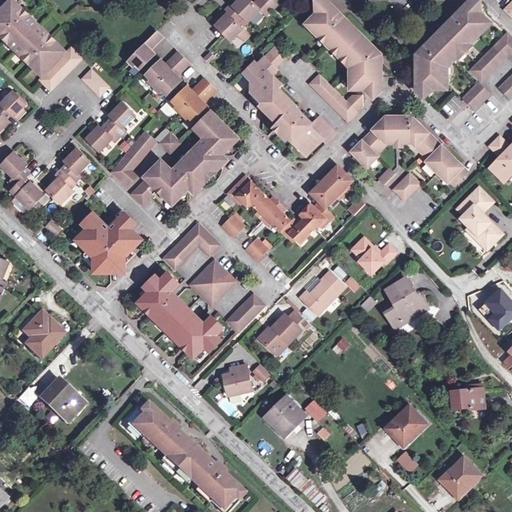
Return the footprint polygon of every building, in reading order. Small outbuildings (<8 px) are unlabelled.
[(12,0),(0,13),(0,34),(2,36),(5,33),(9,37),(13,41),(10,44),(23,57),(26,54),(30,58),(34,62),(31,65),(39,72),(41,69),(46,74),(43,77),(40,80),(51,91),(82,59),(71,48),(66,53),(55,43),(54,44),(49,38),(50,37),(29,16),(28,18),(22,12),(23,11),(12,0)] [(0,0),(0,13),(12,0),(0,0)] [(257,0),(254,4),(250,0),(240,0),(233,7),(231,5),(229,7),(221,15),(225,18),(218,24),(216,26),(223,34),(231,42),(238,35),(243,29),(244,29),(243,28),(248,23),(261,10),(267,16),(273,11),(278,5),(277,4),(272,0),(257,0)] [(417,90),(422,95),(427,90),(433,90),(448,90),(448,68),(457,59),(465,52),(473,43),(488,28),(485,24),(489,21),(481,13),(481,8),(481,2),(470,2),(470,7),(465,7),(421,52),(426,57),(417,67),(417,90)] [(335,14),(324,3),(318,3),(318,8),(318,14),(314,18),(314,32),(350,68),(351,69),(351,86),(356,86),(356,90),(367,90),(383,90),(382,61),(375,54),(378,51),(340,14),(335,14)] [(335,14),(340,14),(329,3),(324,3),(335,14)] [(215,21),(218,24),(225,18),(221,15),(215,21)] [(244,41),(250,36),(243,29),(238,35),(244,41)] [(150,45),(153,48),(163,38),(158,32),(129,61),(135,67),(137,65),(141,69),(155,55),(151,51),(148,48),(150,45)] [(471,71),(482,82),(508,55),(511,59),(511,38),(508,34),(471,71)] [(248,43),(240,48),(245,55),(253,49),(248,43)] [(475,46),(473,43),(465,52),(467,54),(475,46)] [(285,57),(276,47),(258,65),(255,63),(247,71),(249,74),(247,77),(259,89),(257,91),(262,96),(258,100),(264,105),(265,103),(271,109),(267,112),(280,125),(285,130),(281,134),(287,141),(289,139),(301,151),(305,147),(311,153),(323,141),(326,143),(336,134),(319,118),(313,125),(296,108),(297,107),(279,89),(283,85),(272,75),(274,73),(272,71),(275,68),(285,57)] [(417,55),(417,67),(426,57),(421,52),(417,55)] [(467,54),(465,52),(457,59),(459,62),(467,54)] [(169,69),(166,66),(161,61),(147,75),(152,80),(150,82),(155,87),(161,93),(163,91),(168,96),(182,82),(177,77),(174,74),(176,71),(179,74),(190,64),(184,58),(179,53),(168,63),(171,66),(169,69)] [(206,59),(209,62),(214,57),(211,54),(206,59)] [(100,96),(109,87),(93,70),(83,79),(100,96)] [(348,121),(357,112),(347,101),(320,75),(311,85),(348,121)] [(511,76),(499,89),(510,100),(511,97),(511,76)] [(195,95),(192,92),(187,87),(173,101),(178,106),(176,108),(182,114),(188,119),(190,117),(194,122),(208,108),(204,103),(201,100),(203,98),(206,101),(216,90),(211,85),(205,79),(195,89),(198,92),(195,95)] [(474,99),(479,104),(490,94),(479,83),(464,99),(469,105),(474,99)] [(0,113),(7,120),(12,115),(14,117),(27,104),(13,91),(1,103),(0,102),(0,113)] [(262,96),(257,91),(252,95),(258,100),(262,96)] [(352,96),(347,101),(357,112),(362,107),(362,96),(352,96)] [(474,110),(479,104),(474,99),(469,105),(474,110)] [(113,118),(108,124),(121,136),(126,131),(124,128),(136,116),(123,103),(110,115),(113,118)] [(262,107),(267,112),(271,109),(265,103),(264,105),(262,107)] [(153,185),(158,190),(174,206),(190,189),(201,189),(212,178),(223,166),(223,156),(239,139),(217,117),(212,112),(195,129),(206,139),(203,142),(190,156),(176,169),(174,172),(163,161),(146,178),(147,180),(133,195),(143,205),(151,197),(154,194),(149,189),(153,185)] [(7,120),(0,113),(0,132),(9,123),(7,120)] [(395,126),(395,117),(387,117),(387,120),(384,121),(355,149),(358,152),(355,155),(368,168),(378,157),(376,155),(387,144),(395,144),(397,144),(403,144),(405,144),(413,144),(416,147),(424,155),(422,157),(448,183),(450,181),(456,186),(466,176),(458,168),(461,165),(445,150),(442,153),(439,150),(437,152),(432,147),(437,142),(429,134),(425,130),(419,130),(419,124),(416,120),(413,120),(413,117),(405,117),(405,126),(395,126)] [(405,117),(395,117),(395,126),(405,126),(405,117)] [(116,142),(121,136),(108,124),(103,128),(100,126),(88,138),(101,151),(113,139),(116,142)] [(275,129),(281,134),(285,130),(280,125),(275,129)] [(129,186),(138,174),(133,170),(157,141),(145,132),(132,148),(112,172),(123,181),(129,186)] [(171,132),(160,143),(171,153),(181,143),(181,142),(171,132)] [(511,140),(508,144),(509,146),(507,148),(503,144),(506,142),(501,136),(495,142),(489,147),(493,151),(498,156),(500,158),(498,160),(496,158),(488,167),(501,180),(511,171),(511,140)] [(442,153),(445,150),(437,142),(432,147),(437,152),(439,150),(442,153)] [(307,157),(311,153),(305,147),(301,151),(307,157)] [(62,170),(76,183),(81,177),(79,174),(91,162),(78,149),(65,161),(68,164),(62,170)] [(18,186),(26,177),(30,173),(25,168),(27,165),(15,153),(2,166),(15,178),(12,181),(18,186)] [(458,168),(466,176),(469,173),(461,165),(458,168)] [(241,182),(232,191),(243,202),(248,207),(252,203),(259,211),(266,218),(272,224),(280,232),(281,231),(284,228),(296,240),(301,245),(315,230),(320,225),(326,219),(329,222),(334,216),(326,209),(332,203),(338,197),(341,200),(346,194),(344,191),(350,185),(354,181),(342,169),(340,172),(336,168),(327,177),(333,183),(328,188),(322,182),(311,193),(320,202),(322,205),(317,210),(314,207),(311,204),(300,215),(304,219),(299,224),(295,220),(293,219),(291,221),(283,213),(277,207),(271,200),(262,192),(252,182),(246,188),(241,182)] [(390,169),(380,180),(385,185),(396,174),(390,169)] [(76,183),(62,170),(57,175),(60,177),(47,191),(54,198),(61,205),(75,191),(72,189),(77,184),(76,183)] [(511,171),(501,180),(503,182),(511,173),(511,171)] [(405,201),(420,185),(410,174),(394,190),(405,201)] [(246,176),(241,182),(246,188),(252,182),(246,176)] [(44,195),(26,177),(18,186),(12,191),(30,209),(44,195)] [(333,183),(327,177),(322,182),(328,188),(333,183)] [(149,189),(154,194),(158,190),(153,185),(149,189)] [(344,191),(346,194),(353,188),(350,185),(344,191)] [(479,188),(458,209),(465,216),(462,219),(470,227),(468,230),(482,245),(491,236),(492,238),(500,231),(482,213),(493,202),(479,188)] [(243,202),(232,191),(229,194),(240,205),(243,202)] [(274,197),(271,200),(277,207),(280,203),(274,197)] [(334,206),(341,200),(338,197),(332,203),(334,206)] [(366,204),(360,198),(349,209),(355,215),(366,204)] [(322,205),(320,202),(314,207),(317,210),(322,205)] [(287,209),(280,203),(277,207),(283,213),(287,209)] [(266,218),(259,211),(256,214),(263,221),(266,218)] [(126,258),(132,251),(144,240),(133,229),(138,224),(126,213),(115,223),(117,225),(112,231),(109,231),(103,226),(106,224),(95,213),(83,224),(87,229),(80,237),(83,240),(80,243),(88,251),(94,258),(94,265),(95,274),(111,274),(111,268),(126,268),(126,264),(126,258)] [(235,237),(246,226),(235,215),(224,226),(235,237)] [(300,215),(295,220),(299,224),(304,219),(300,215)] [(266,218),(263,221),(269,227),(272,224),(266,218)] [(57,235),(63,228),(51,219),(45,227),(57,235)] [(326,219),(320,225),(323,228),(329,222),(326,219)] [(167,256),(178,267),(199,246),(210,256),(221,245),(200,223),(167,256)] [(284,228),(281,231),(293,242),(296,240),(284,228)] [(503,234),(500,231),(492,238),(491,236),(482,245),(487,250),(503,234)] [(363,259),(360,261),(373,274),(385,262),(386,263),(397,252),(390,245),(379,255),(373,249),(375,248),(365,238),(353,249),(363,259)] [(247,250),(258,261),(269,250),(258,239),(247,250)] [(94,258),(88,251),(84,254),(94,265),(94,258)] [(136,254),(132,251),(126,258),(126,264),(136,254)] [(175,270),(178,267),(167,256),(164,259),(175,270)] [(215,260),(193,282),(215,304),(237,282),(215,260)] [(308,294),(306,292),(301,297),(319,315),(346,287),(330,272),(319,283),(308,294)] [(210,346),(213,348),(222,340),(217,336),(225,328),(213,316),(205,324),(174,292),(181,285),(169,273),(161,280),(157,276),(148,284),(151,287),(152,289),(149,292),(139,303),(146,311),(151,306),(155,310),(150,314),(163,327),(167,322),(171,326),(175,330),(170,334),(184,347),(188,343),(192,346),(187,351),(195,358),(206,348),(208,345),(210,346)] [(352,278),(347,283),(355,291),(360,286),(352,278)] [(415,308),(418,313),(428,307),(419,293),(417,295),(407,278),(387,290),(397,307),(386,313),(395,327),(412,317),(409,312),(415,308)] [(317,281),(306,292),(308,294),(319,283),(317,281)] [(215,304),(193,282),(190,285),(212,306),(215,304)] [(511,299),(502,288),(488,300),(498,312),(492,317),(501,329),(511,319),(511,299)] [(254,294),(227,321),(239,333),(266,305),(254,294)] [(370,296),(361,304),(368,312),(377,303),(370,296)] [(289,299),(287,301),(296,310),(298,312),(300,310),(289,299)] [(151,306),(146,311),(150,314),(155,310),(151,306)] [(409,312),(412,317),(418,313),(415,308),(409,312)] [(295,310),(288,317),(297,326),(304,319),(295,310)] [(33,339),(28,344),(42,358),(65,334),(43,312),(25,331),(33,339)] [(288,341),(290,343),(302,330),(297,326),(288,317),(286,314),(274,327),(272,325),(259,338),(276,354),(288,341)] [(167,322),(163,327),(167,331),(171,326),(167,322)] [(171,326),(167,331),(170,334),(175,330),(171,326)] [(343,337),(332,348),(339,355),(350,344),(343,337)] [(288,341),(276,354),(278,356),(290,343),(288,341)] [(188,343),(184,347),(187,351),(192,346),(188,343)] [(368,347),(362,352),(371,363),(377,358),(368,347)] [(237,367),(238,371),(232,373),(224,375),(229,396),(253,391),(247,364),(237,367)] [(265,381),(271,375),(261,365),(255,371),(265,381)] [(55,406),(69,420),(85,403),(61,380),(43,399),(53,409),(55,406)] [(472,389),(467,390),(452,392),(454,409),(471,407),(472,409),(486,408),(484,384),(472,385),(472,389)] [(284,435),(305,414),(288,396),(266,417),(284,435)] [(306,408),(318,421),(327,412),(315,400),(306,408)] [(149,404),(143,411),(146,414),(135,425),(147,436),(146,437),(214,499),(215,498),(227,508),(237,497),(240,500),(247,493),(225,473),(227,471),(216,460),(214,462),(212,460),(211,460),(185,436),(183,433),(184,431),(173,421),(171,423),(149,404)] [(67,422),(69,420),(55,406),(53,409),(67,422)] [(428,424),(411,406),(388,428),(404,446),(428,424)] [(334,409),(330,412),(338,422),(342,419),(334,409)] [(325,440),(330,434),(323,426),(317,433),(325,440)] [(410,472),(419,464),(406,450),(397,458),(410,472)] [(71,453),(59,466),(69,475),(81,462),(71,453)] [(465,458),(442,480),(459,497),(482,475),(465,458)] [(287,476),(315,505),(324,496),(297,466),(287,476)] [(0,500),(6,494),(9,498),(15,491),(0,477),(0,500)]
